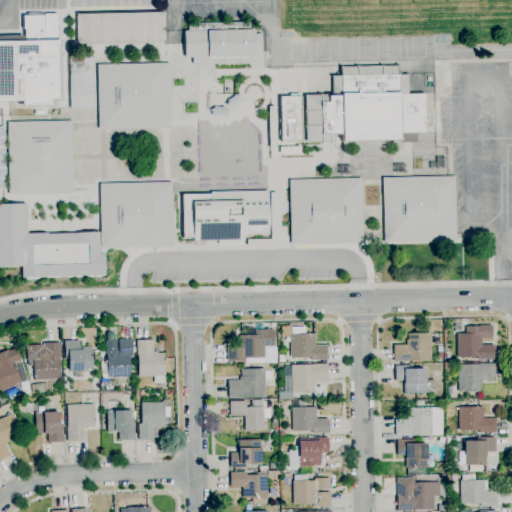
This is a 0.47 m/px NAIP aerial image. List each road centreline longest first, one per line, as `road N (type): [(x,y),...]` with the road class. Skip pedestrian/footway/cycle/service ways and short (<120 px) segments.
road 1 (tertiary): [(0,315),(135,305),(511,301)]
road 2 (residential): [(360,304),(362,511)]
road 3 (residential): [(191,305),(196,511)]
road 4 (residential): [(0,507),(44,480),(196,475)]
